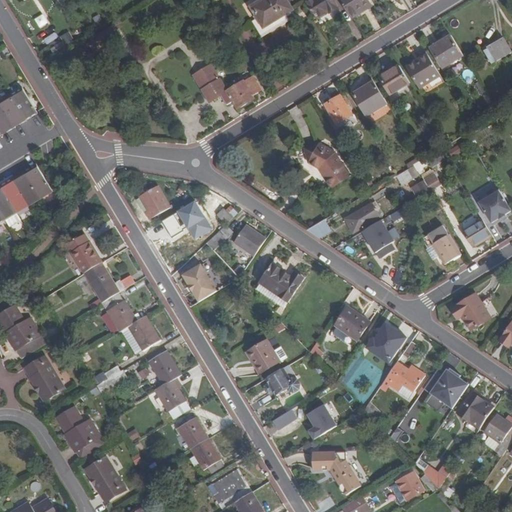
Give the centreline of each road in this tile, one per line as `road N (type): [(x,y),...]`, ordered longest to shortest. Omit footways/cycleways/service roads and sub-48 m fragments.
road 1 (tertiary): [(96,170),(302,511)]
road 2 (residential): [(195,163),(206,148),(448,0)]
road 3 (residential): [(195,163),(413,316)]
road 4 (tertiary): [(82,146),(0,11)]
road 5 (residential): [(11,415),(37,426),(89,511)]
road 6 (residential): [(413,316),(511,384)]
road 7 (residential): [(413,316),(511,249)]
